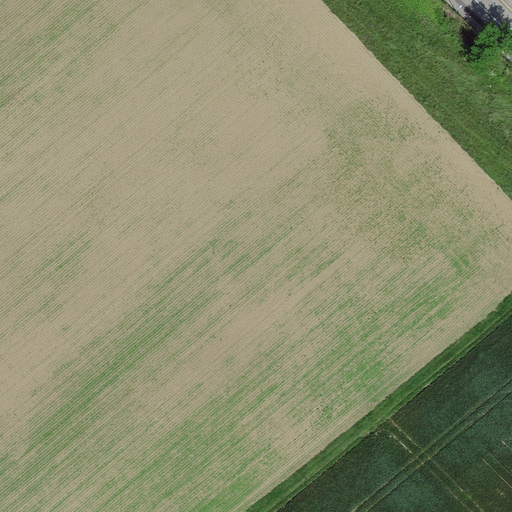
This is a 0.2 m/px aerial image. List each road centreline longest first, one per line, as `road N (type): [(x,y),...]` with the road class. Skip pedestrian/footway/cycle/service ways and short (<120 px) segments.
road 1 (track): [(254,511),(511,296)]
road 2 (track): [(511,142),(367,0)]
